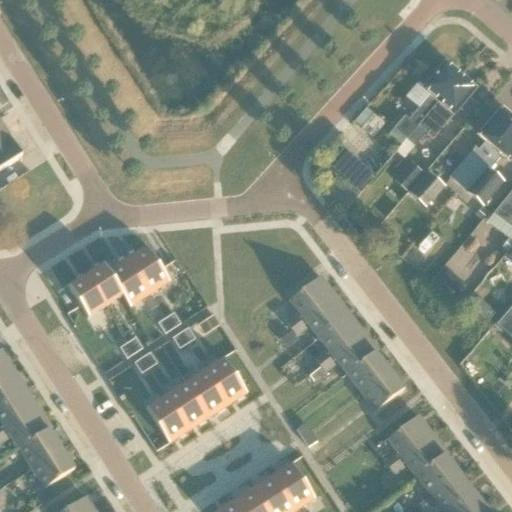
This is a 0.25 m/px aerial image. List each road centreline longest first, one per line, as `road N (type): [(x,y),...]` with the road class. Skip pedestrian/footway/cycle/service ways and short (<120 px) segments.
road 1 (residential): [(511,468),(311,208),(283,189)]
road 2 (residential): [(144,511),(0,274)]
road 3 (residential): [(283,189),(293,156),(428,0)]
road 4 (residential): [(100,213),(90,183),(0,38)]
road 5 (residential): [(100,213),(215,210),(283,189)]
